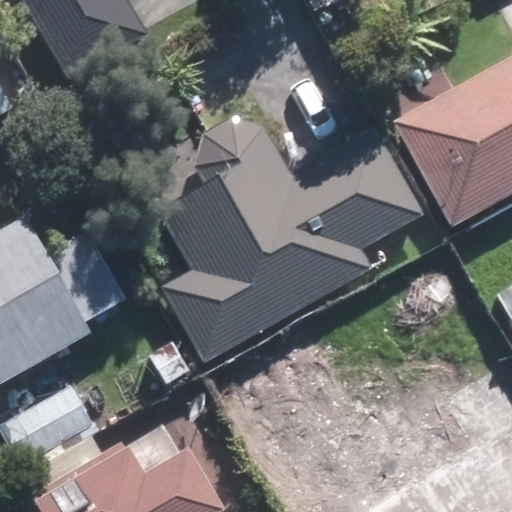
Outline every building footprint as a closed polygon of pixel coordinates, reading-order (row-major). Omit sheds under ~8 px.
[(11,0),(60,83),(139,37),(117,0),(11,0)] [(443,227),(511,189),(511,51),(386,121),(443,227)] [(222,118),(197,132),(188,165),(197,183),(150,210),(185,270),(155,287),(197,362),(365,267),(355,248),(416,212),(368,127),(285,175),(256,125),(222,118)] [(36,254),(17,220),(0,229),(0,381),(82,335),(77,326),(118,301),(76,231),(36,254)] [(511,285),(493,295),(504,315),(511,311),(511,285)] [(309,325),(224,373),(302,511),(367,511),(482,448),(442,377),(363,421),(309,325)] [(0,435),(15,462),(86,422),(64,383),(0,419),(0,435)] [(212,511),(176,451),(135,475),(113,439),(9,500),(16,511),(212,511)]
